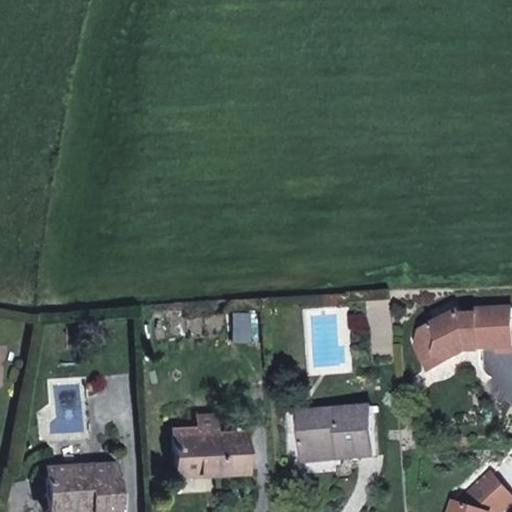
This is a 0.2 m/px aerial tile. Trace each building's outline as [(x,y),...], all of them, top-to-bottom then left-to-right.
[(470,351),(480,351),(480,349),(511,347),(511,313),(511,314),(511,307),(476,309),(477,315),(462,315),(458,308),(420,331),(417,350),(424,362),(439,353),(452,361),(470,351)] [(439,353),(424,362),(431,374),(452,361),(439,353)] [(302,413),(305,455),(339,452),(340,459),(378,456),(374,407),(302,413)] [(214,426),(171,428),(173,475),(243,471),(241,431),(214,433),(214,426)] [(339,452),(305,455),(306,462),(340,459),(339,452)] [(115,511),(112,461),(43,466),(45,511),(85,511),(88,511),(87,511),(115,511)] [(508,511),(511,508),(511,490),(498,474),(465,503),(460,503),(457,511),(508,511)]
